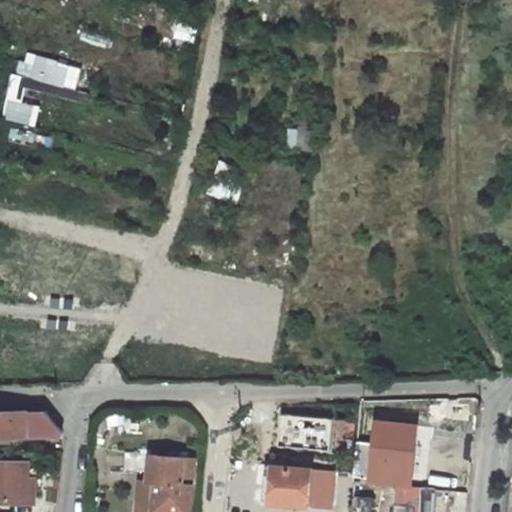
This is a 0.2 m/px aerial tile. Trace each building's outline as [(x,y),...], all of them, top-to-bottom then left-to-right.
[(26,77),(87,91),(93,64),(35,52),(33,61),(15,57),(2,117),(36,124),(41,103),(21,99),(26,77)] [(10,126),(6,145),(52,155),(56,136),(10,126)] [(35,199),(34,179),(14,179),(14,199),(35,199)] [(56,209),(82,212),(85,190),(59,187),(56,209)] [(185,243),(208,249),(219,210),(195,203),(185,243)] [(109,309),(121,312),(132,266),(97,258),(75,347),(98,353),(109,309)] [(155,360),(160,343),(142,338),(137,355),(155,360)] [(47,410),(0,411),(0,436),(62,435),(62,432),(47,410)] [(353,451),(354,420),(337,419),(336,450),(353,451)] [(415,434),(421,434),(422,426),(381,423),(376,467),(411,470),(415,434)] [(151,453),(149,481),(155,481),(155,495),(152,511),(190,511),(195,457),(151,453)] [(264,484),(262,501),(309,506),(313,469),(258,463),(255,483),(264,484)] [(0,501),(34,502),(36,466),(0,464),(0,501)] [(352,511),(449,511),(451,492),(355,483),(352,511)]
